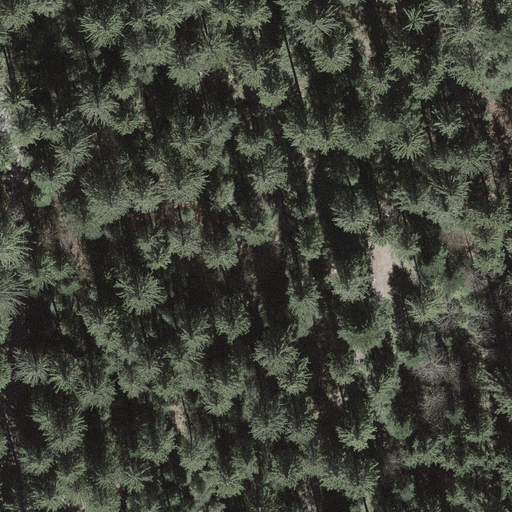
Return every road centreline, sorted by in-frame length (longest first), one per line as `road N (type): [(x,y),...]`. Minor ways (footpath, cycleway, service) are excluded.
road 1 (track): [(0,120),(16,172),(17,418)]
road 2 (track): [(303,511),(355,351),(376,316),(387,245)]
